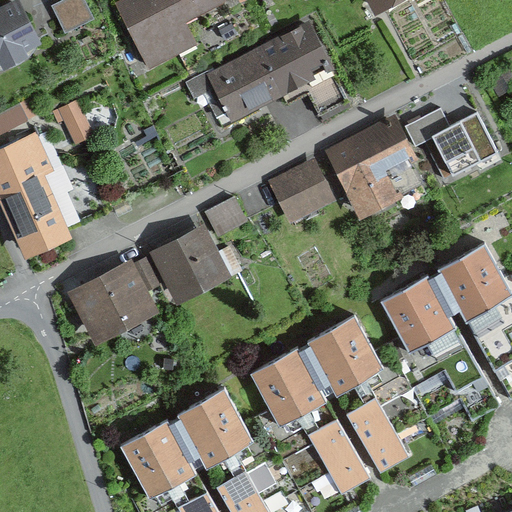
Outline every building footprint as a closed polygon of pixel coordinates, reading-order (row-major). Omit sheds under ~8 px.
[(72,0),(64,0),(45,8),(54,29),(81,18),(72,0)] [(145,4),(143,0),(121,0),(109,5),(96,15),(124,75),(169,54),(160,36),(145,4)] [(208,0),(153,0),(145,4),(160,36),(169,54),(191,43),(181,23),(212,9),(208,0)] [(358,0),(370,21),(409,0),(358,0)] [(8,7),(0,10),(0,64),(29,52),(8,7)] [(248,51),(273,101),(323,76),(298,27),(248,51)] [(200,75),(224,124),(273,101),(248,51),(200,75)] [(75,97),(56,109),(77,142),(96,129),(75,97)] [(23,104),(0,115),(0,145),(3,152),(0,154),(0,184),(26,247),(66,231),(37,171),(50,165),(23,104)] [(495,144),(476,108),(434,129),(453,166),(495,144)] [(392,116),(330,146),(359,205),(421,174),(392,116)] [(314,157),(272,178),(291,215),(333,193),(314,157)] [(226,201),(200,215),(212,237),(238,224),(226,201)] [(194,234),(144,258),(168,306),(232,275),(219,248),(205,255),(194,234)] [(477,253),(427,279),(455,333),(466,328),(505,306),(477,253)] [(122,268),(134,292),(152,284),(139,259),(122,268)] [(88,349),(148,320),(134,292),(122,268),(62,297),(88,349)] [(427,279),(379,304),(406,358),(447,337),(455,333),(427,279)] [(511,302),(505,306),(466,328),(504,396),(511,392),(511,302)] [(348,321),(298,347),(326,401),(333,397),(376,375),(348,321)] [(447,337),(406,358),(394,365),(423,417),(452,401),(466,423),(490,408),(447,337)] [(298,347),(249,372),(277,426),(317,405),(326,401),(298,347)] [(376,375),(333,397),(374,470),(402,454),(392,437),(417,423),(387,369),(376,375)] [(213,396),(163,422),(192,475),(198,472),(241,449),(213,396)] [(317,405),(277,426),(264,434),(297,493),(320,479),(330,495),(360,478),(317,405)] [(163,422),(114,447),(142,503),(184,478),(192,475),(163,422)] [(241,449),(198,472),(221,511),(264,511),(286,499),(253,442),(241,449)] [(203,511),(184,478),(142,503),(131,509),(132,511),(203,511)]
